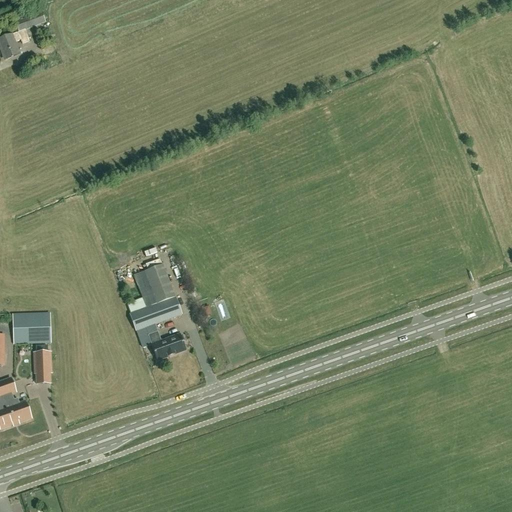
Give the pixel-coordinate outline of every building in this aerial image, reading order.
[(25,30),(46,22),(42,12),(15,22),(19,33),(13,35),(12,35),(0,39),(0,46),(5,60),(19,55),(14,43),(21,42),(22,44),(29,42),(25,30)] [(163,265),(145,272),(154,295),(127,305),(137,332),(182,315),(175,298),(163,265)] [(13,315),(14,344),(50,343),(50,314),(13,315)] [(180,335),(161,342),(158,333),(149,336),(158,361),(186,351),(183,342),(185,341),(183,335),(181,336),(180,335)] [(35,374),(36,374),(37,384),(37,385),(38,385),(49,384),(50,384),(50,383),(50,373),(51,373),(51,353),(34,354),(35,374)] [(0,427),(1,430),(31,419),(25,402),(19,404),(18,399),(12,401),(10,395),(15,393),(10,379),(0,382),(0,427)]
